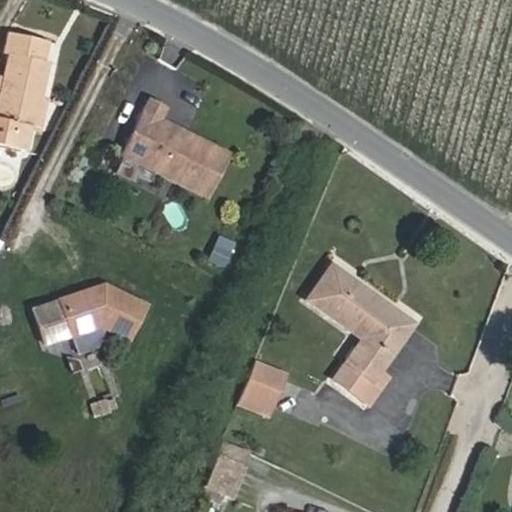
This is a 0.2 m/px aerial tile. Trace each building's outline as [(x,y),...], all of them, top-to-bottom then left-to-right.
[(0,151),(26,158),(39,100),(47,101),(56,64),(47,62),(52,44),(10,33),(5,57),(14,59),(0,115),(0,151)] [(154,126),(161,112),(145,103),(117,158),(202,201),(224,158),(183,136),(181,140),(154,126)] [(229,271),(235,256),(223,250),(216,265),(229,271)] [(367,333),(335,378),(362,396),(383,366),(415,322),(333,264),(312,294),(367,333)] [(142,307),(101,288),(57,303),(69,338),(99,328),(126,341),(142,307)] [(69,338),(57,303),(32,312),(45,347),(69,338)] [(258,402),(273,409),(287,374),(257,362),(243,396),(258,402)] [(97,396),(111,392),(102,364),(89,368),(97,396)] [(370,402),(391,372),(383,366),(362,396),(370,402)] [(258,402),(243,396),(221,448),(236,456),(258,402)] [(91,416),(116,412),(114,398),(89,403),(91,416)] [(222,502),(229,505),(243,474),(215,462),(198,502),(219,511),(222,502)]
